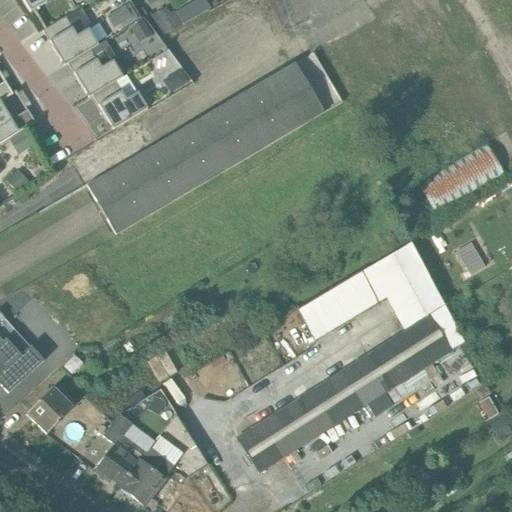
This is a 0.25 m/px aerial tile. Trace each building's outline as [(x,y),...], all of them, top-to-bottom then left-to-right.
[(21,0),(30,14),(47,3),(45,0),(21,0)] [(162,37),(209,11),(211,10),(204,0),(197,0),(176,13),(174,11),(169,14),(165,8),(150,17),(162,37)] [(112,13),(120,26),(123,31),(139,21),(128,4),(112,13)] [(65,19),(42,32),(64,68),(67,65),(90,52),(98,47),(88,31),(76,37),(65,19)] [(139,32),(145,42),(152,37),(146,27),(142,21),(130,29),(133,35),(139,32)] [(92,97),(115,83),(122,79),(112,62),(101,69),(90,52),(67,65),(88,100),(92,97)] [(342,104),(312,54),(87,187),(116,237),(342,104)] [(182,70),(163,82),(171,96),(190,84),(182,70)] [(0,103),(12,96),(5,83),(0,86),(0,103)] [(92,97),(113,131),(147,111),(137,94),(125,101),(115,83),(92,97)] [(0,144),(35,124),(27,112),(11,121),(0,103),(0,144)] [(434,215),(505,173),(487,142),(415,184),(434,215)] [(18,171),(6,182),(17,194),(29,183),(18,171)] [(237,439),(260,475),(277,464),(367,407),(374,419),(392,408),(384,396),(464,345),(410,245),(297,311),(305,326),(315,343),(385,301),(395,319),(403,333),(237,439)] [(0,387),(11,398),(44,363),(0,321),(0,387)] [(485,386),(477,391),(481,399),(489,395),(485,386)] [(72,409),(52,389),(26,416),(46,436),(72,409)] [(141,391),(125,401),(130,409),(146,399),(141,391)] [(112,480),(121,486),(122,487),(176,417),(159,392),(119,416),(115,422),(102,438),(115,447),(95,473),(109,484),(112,480)] [(478,405),(488,421),(498,415),(489,399),(478,405)] [(176,417),(122,487),(121,486),(119,489),(144,507),(158,488),(169,496),(176,487),(208,467),(198,451),(176,417)] [(510,433),(503,419),(490,426),(498,440),(510,433)] [(511,472),(511,453),(503,458),(511,472)] [(425,467),(412,475),(419,485),(431,477),(425,467)] [(454,485),(441,492),(446,500),(458,492),(454,485)]
